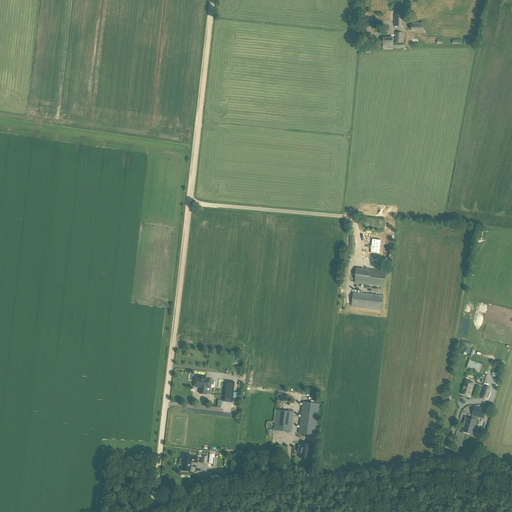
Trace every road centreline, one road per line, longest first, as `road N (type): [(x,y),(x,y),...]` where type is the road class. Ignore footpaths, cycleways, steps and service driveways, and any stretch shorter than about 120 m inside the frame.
road 1 (unclassified): [(511,465),(462,457),(171,498),(135,511)]
road 2 (track): [(154,503),(197,131)]
road 3 (track): [(186,203),(349,218),(358,249),(347,294)]
road 4 (track): [(197,131),(212,0)]
